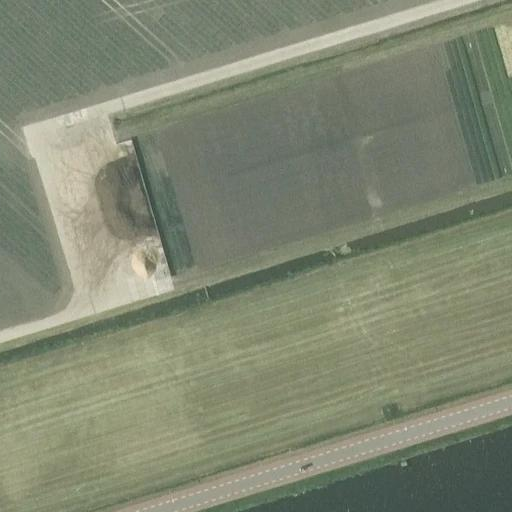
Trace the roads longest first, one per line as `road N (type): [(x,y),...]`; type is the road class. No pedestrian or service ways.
road 1 (track): [(461,0),(35,133),(84,308),(0,334)]
road 2 (tertiary): [(511,401),(155,511)]
